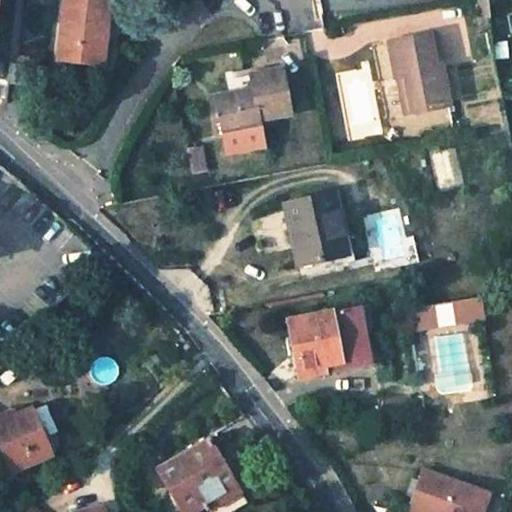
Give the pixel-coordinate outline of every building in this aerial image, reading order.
[(64,0),(57,59),(96,63),(100,34),(105,34),(109,0),(64,0)] [(405,75),(412,112),(448,105),(440,67),(436,67),(429,33),(387,41),(394,78),(405,75)] [(100,34),(96,63),(101,64),(105,34),(100,34)] [(8,83),(25,85),(28,64),(10,63),(8,83)] [(253,90),(210,98),(214,121),(220,119),(222,134),(261,127),(259,120),(291,114),(282,69),(250,75),(253,90)] [(222,134),(224,143),(262,135),(261,127),(222,134)] [(285,202),(297,264),(345,254),(331,192),(285,202)] [(455,299),(459,321),(485,316),(480,294),(455,299)] [(290,318),(301,375),(325,371),(323,363),(339,359),(341,367),(370,361),(359,304),(290,318)] [(407,308),(411,330),(430,326),(427,304),(407,308)] [(325,371),(341,367),(339,359),(323,363),(325,371)] [(0,416),(0,439),(13,470),(53,453),(33,408),(18,414),(16,410),(0,416)] [(209,437),(159,467),(184,511),(192,511),(209,502),(211,506),(240,490),(209,437)] [(483,511),(491,492),(432,469),(417,509),(424,511),(483,511)] [(96,511),(92,500),(53,511),(28,511),(19,506),(15,511),(96,511)]
